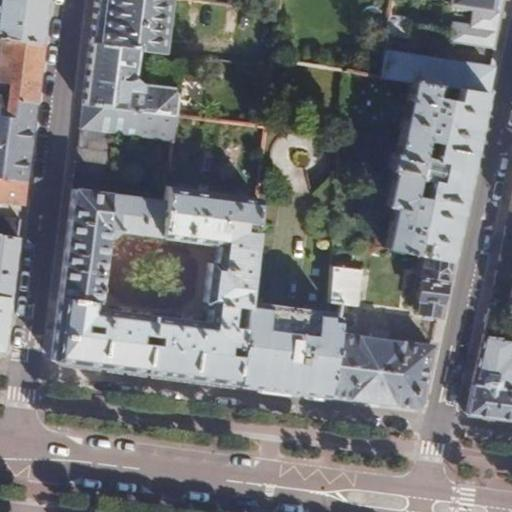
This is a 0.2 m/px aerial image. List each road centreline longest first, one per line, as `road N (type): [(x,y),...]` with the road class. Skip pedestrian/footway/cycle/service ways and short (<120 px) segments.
road 1 (residential): [(12,453),(68,0)]
road 2 (residential): [(511,72),(422,508)]
road 3 (secondary): [(422,508),(12,453)]
